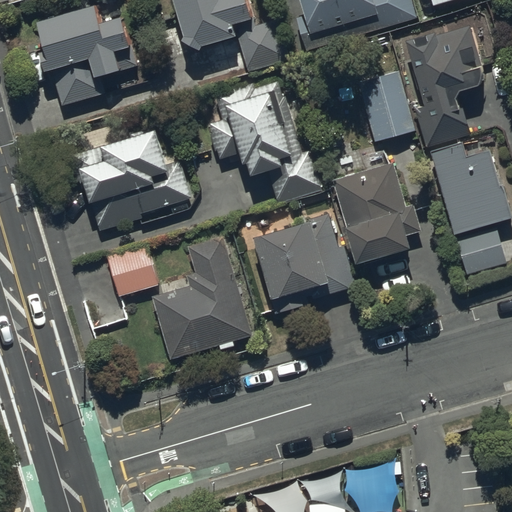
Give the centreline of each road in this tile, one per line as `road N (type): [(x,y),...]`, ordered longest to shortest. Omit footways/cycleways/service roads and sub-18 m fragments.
road 1 (residential): [(67,476),(511,345)]
road 2 (tertiary): [(67,476),(0,249)]
